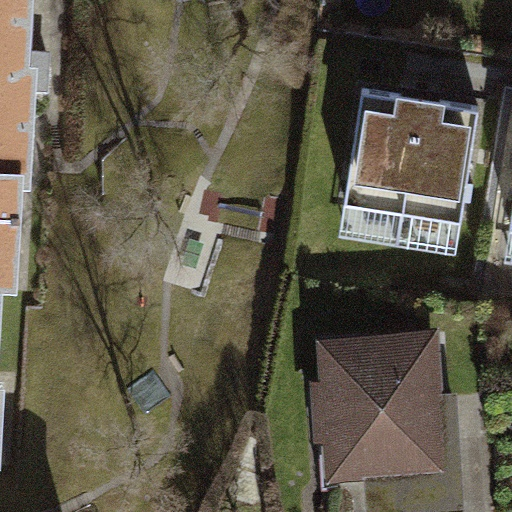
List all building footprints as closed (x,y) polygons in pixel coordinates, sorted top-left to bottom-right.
[(0,0),(0,163),(10,164),(30,165),(34,78),(10,77),(13,0),(0,0)] [(400,201),(412,114),(354,106),(342,193),(400,201)] [(458,209),(470,121),(412,114),(400,201),(458,209)] [(511,219),(511,130),(499,218),(511,219)] [(0,286),(5,287),(10,164),(0,163),(0,460),(3,461),(6,388),(0,387),(0,286)] [(429,339),(312,338),(310,475),(391,476),(390,505),(456,506),(456,432),(429,432),(429,339)]
